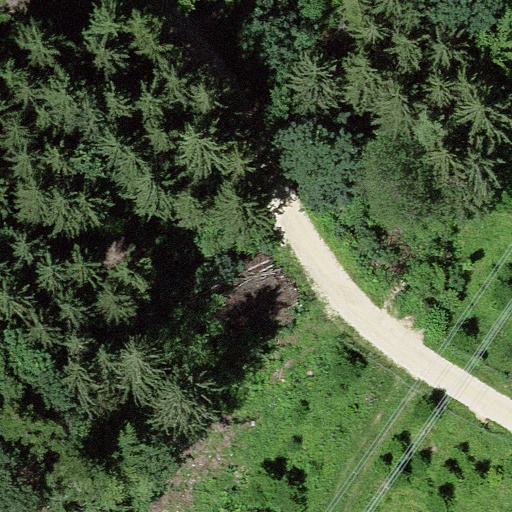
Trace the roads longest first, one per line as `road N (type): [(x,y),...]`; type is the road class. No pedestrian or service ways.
road 1 (track): [(153,0),(195,31),(327,276),(405,358),(511,413)]
road 2 (track): [(405,358),(343,511)]
